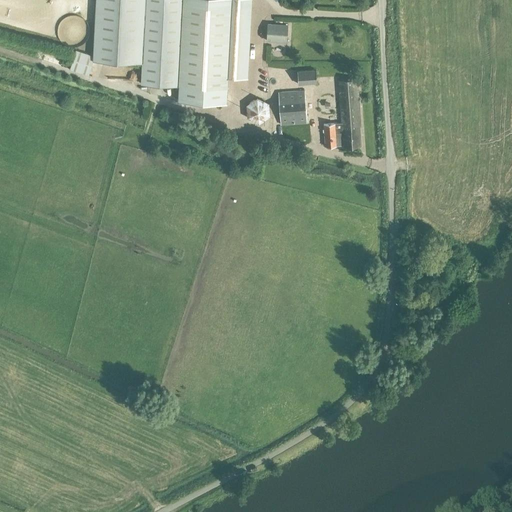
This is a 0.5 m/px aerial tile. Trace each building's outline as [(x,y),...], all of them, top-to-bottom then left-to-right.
[(145,0),(96,0),(93,60),(142,62),(145,0)] [(182,0),(145,0),(142,62),(141,84),(179,86),(182,0)] [(231,0),(182,0),(179,86),(178,100),(226,103),(228,77),(231,0)] [(249,0),(231,0),(228,77),(246,77),(249,0)] [(287,41),(288,25),(268,24),(267,40),(287,41)] [(298,84),(317,82),(316,69),(297,71),(298,84)] [(360,126),(361,126),(358,79),(339,80),(342,127),(336,128),(335,123),(324,124),(325,146),(337,145),(337,144),(343,143),(343,145),(361,144),(360,126)] [(281,124),(307,122),(305,90),(278,92),(281,124)] [(493,310),(469,292),(463,300),(444,325),(431,342),(455,360),(493,310)] [(386,405),(339,432),(351,452),(397,425),(386,405)]
